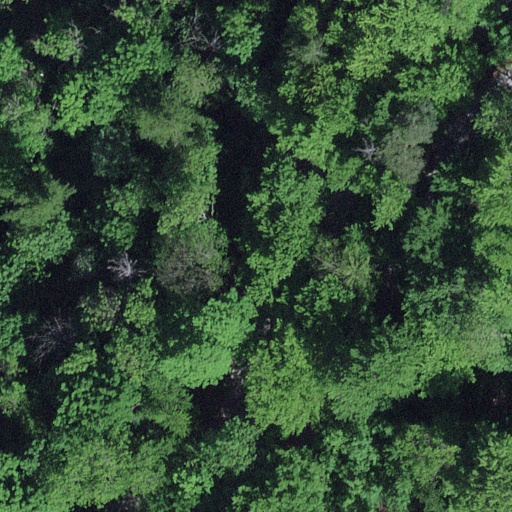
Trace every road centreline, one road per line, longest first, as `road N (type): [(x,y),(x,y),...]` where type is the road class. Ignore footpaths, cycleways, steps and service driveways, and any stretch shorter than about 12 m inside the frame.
road 1 (track): [(209,448),(273,376),(377,125),(426,61),(511,1)]
road 2 (track): [(198,511),(301,445),(333,405),(364,357),(444,169),(484,107),(511,82)]
road 3 (track): [(209,448),(241,374),(287,152),(345,0)]
